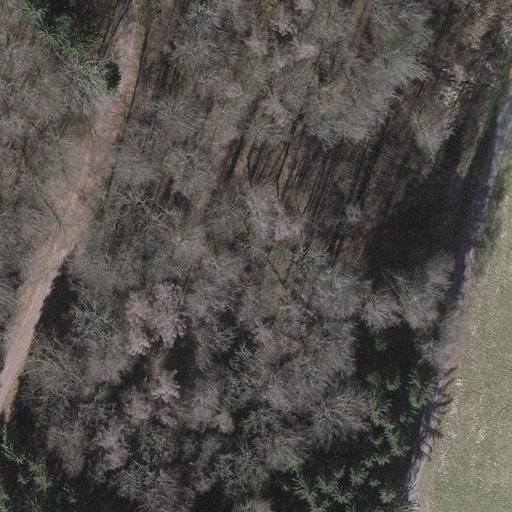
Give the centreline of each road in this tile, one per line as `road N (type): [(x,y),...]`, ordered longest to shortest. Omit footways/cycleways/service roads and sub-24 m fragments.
road 1 (track): [(401,511),(511,95)]
road 2 (track): [(125,0),(132,56),(0,388)]
